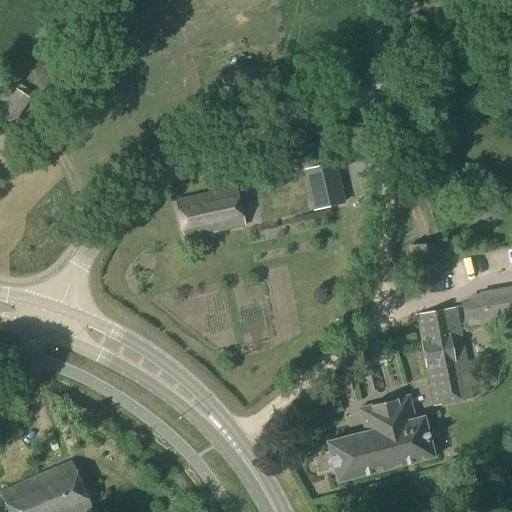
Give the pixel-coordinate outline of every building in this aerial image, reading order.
[(30,92),(15,82),(12,87),(9,85),(0,99),(0,116),(13,125),(30,99),(27,97),(30,92)] [(233,118),(262,111),(257,89),(227,96),(233,118)] [(261,173),(292,167),(290,154),(259,160),(261,173)] [(313,212),(345,204),(335,163),(303,170),(313,212)] [(185,240),(245,226),(236,187),(176,201),(185,240)] [(412,294),(442,292),(439,245),(409,247),(412,294)] [(511,258),(499,258),(499,275),(511,275),(511,258)] [(511,287),(478,293),(479,296),(466,298),(467,302),(461,303),(465,329),(511,320),(511,287)] [(434,405),(473,398),(456,307),(416,315),(434,405)] [(393,399),(410,464),(434,458),(423,417),(416,419),(410,395),(393,399)] [(338,483),(410,464),(393,399),(358,408),(365,433),(327,443),(338,483)] [(9,511),(93,511),(72,461),(1,492),(9,511)]
